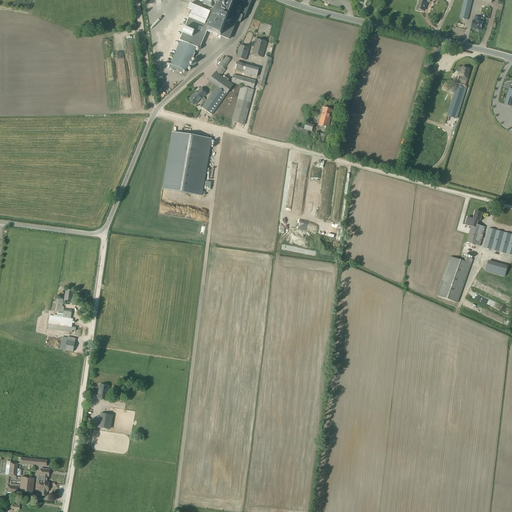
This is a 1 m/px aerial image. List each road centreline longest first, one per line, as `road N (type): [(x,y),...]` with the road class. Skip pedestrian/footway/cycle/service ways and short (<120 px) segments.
road 1 (unclassified): [(0,223),(105,237),(155,111),(237,35),(256,0)]
road 2 (track): [(220,128),(174,511)]
road 3 (track): [(511,207),(155,111)]
road 4 (track): [(64,511),(105,237)]
road 5 (tertiary): [(511,58),(281,0)]
